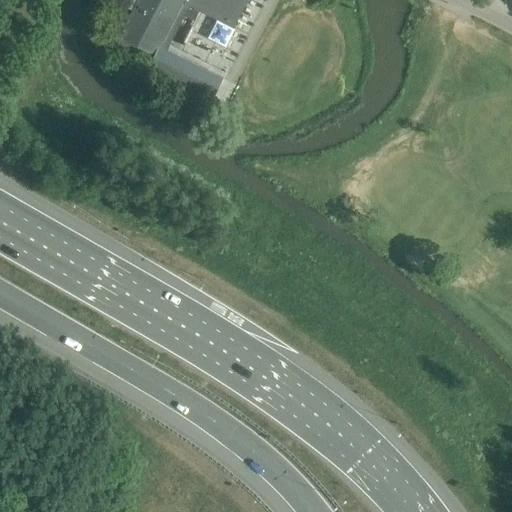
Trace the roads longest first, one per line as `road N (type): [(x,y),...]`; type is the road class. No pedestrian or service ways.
road 1 (motorway): [(429,511),(324,403),(0,205)]
road 2 (motorway): [(0,294),(220,422),(317,511)]
